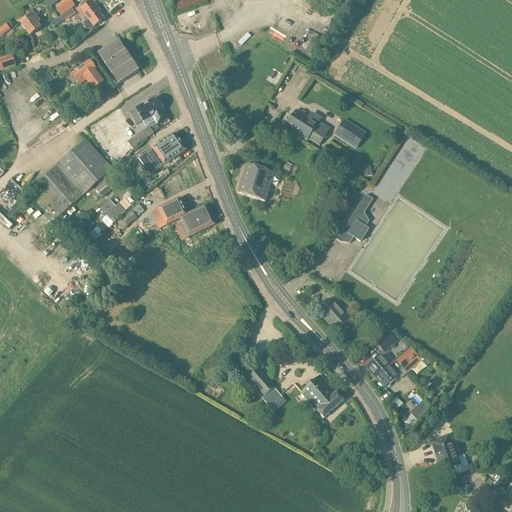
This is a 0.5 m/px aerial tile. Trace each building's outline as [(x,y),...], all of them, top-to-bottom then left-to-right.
[(62,15),(76,5),(72,0),(64,0),(56,6),(62,15)] [(80,7),(76,9),(82,17),(85,15),(87,17),(88,20),(85,22),(84,26),(87,29),(90,30),(94,27),(104,20),(96,9),(97,8),(93,2),(82,9),(80,7)] [(27,20),(21,24),(30,37),(40,29),(37,24),(40,23),(30,11),(24,16),(27,20)] [(54,28),(65,20),(61,15),(50,23),(54,28)] [(6,25),(0,29),(0,37),(10,29),(6,25)] [(119,85),(139,71),(119,41),(99,55),(119,85)] [(0,70),(17,64),(13,55),(0,59),(0,70)] [(103,83),(95,72),(97,71),(89,61),(72,74),(80,85),(86,80),(94,90),(103,83)] [(142,107),(136,110),(143,122),(144,122),(150,118),(151,120),(153,119),(155,122),(157,125),(169,118),(163,109),(164,107),(162,103),(159,103),(156,98),(150,102),(148,100),(142,103),(142,107)] [(308,119),(296,111),(286,127),(308,141),(309,139),(319,145),(328,131),(317,124),(322,117),(313,111),(308,119)] [(344,121),(334,136),(348,146),(359,130),(344,121)] [(133,149),(139,145),(138,144),(154,133),(149,126),(127,141),(133,149)] [(245,139),(255,131),(251,126),(241,134),(245,139)] [(141,158),(139,159),(151,176),(164,166),(167,171),(182,160),(179,156),(180,156),(186,151),(174,135),(152,150),(143,157),(141,154),(139,156),(141,158)] [(84,197),(93,188),(105,178),(113,171),(86,141),(57,166),(41,180),(46,186),(33,199),(44,210),(50,204),(60,217),(83,196),(84,197)] [(334,161),(339,154),(328,146),(322,154),(334,161)] [(291,167),(286,164),(283,169),(289,172),(291,167)] [(266,202),(274,174),(246,165),(237,193),(266,202)] [(371,166),(362,168),(365,178),(373,176),(371,166)] [(103,198),(112,190),(105,182),(96,190),(103,198)] [(373,200),(366,196),(337,240),(340,243),(350,244),(354,238),(360,242),(368,230),(365,228),(369,222),(365,214),(364,213),(373,200)] [(151,215),(147,217),(152,227),(156,225),(158,230),(167,226),(180,220),(187,216),(179,199),(159,209),(150,213),(151,215)] [(113,224),(125,212),(118,205),(116,207),(110,200),(100,209),(107,216),(106,217),(113,224)] [(138,207),(132,211),(138,218),(143,213),(138,207)] [(205,207),(190,215),(199,233),(214,225),(205,207)] [(128,226),(137,219),(132,212),(122,219),(128,226)] [(181,224),(176,226),(183,240),(199,233),(190,215),(187,216),(180,220),(181,224)] [(113,224),(106,217),(102,221),(109,228),(113,224)] [(118,261),(96,240),(88,249),(110,269),(118,261)] [(335,332),(350,320),(333,300),(318,313),(335,332)] [(384,354),(397,342),(388,332),(375,344),(384,354)] [(419,364),(409,352),(398,361),(409,373),(419,364)] [(422,355),(419,358),(422,361),(427,367),(432,363),(427,359),(426,360),(422,355)] [(376,378),(390,367),(381,356),(367,368),(376,378)] [(394,363),(390,367),(398,376),(404,370),(396,361),(394,363)] [(384,389),(398,377),(398,376),(390,367),(376,378),(384,389)] [(266,396),(275,388),(259,371),(250,379),(266,396)] [(336,394),(321,376),(301,394),(317,411),(324,419),(343,400),(337,393),(336,394)] [(279,394),(267,405),(273,411),(285,401),(279,394)] [(397,409),(403,403),(396,397),(390,403),(397,409)] [(418,407),(410,414),(417,421),(424,413),(418,407)] [(461,465),(450,436),(431,443),(439,464),(441,463),(444,471),(461,465)] [(504,479),(497,489),(501,492),(508,483),(504,479)]
